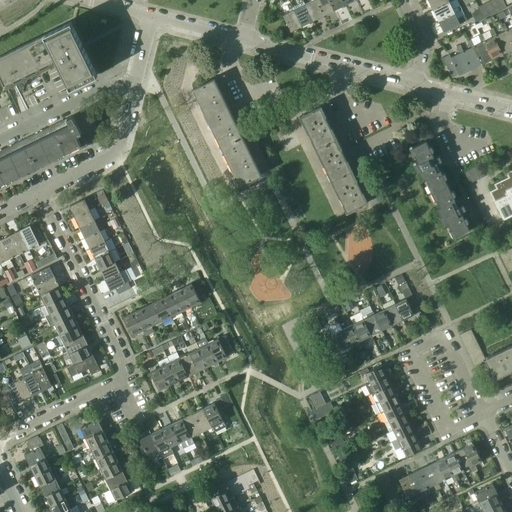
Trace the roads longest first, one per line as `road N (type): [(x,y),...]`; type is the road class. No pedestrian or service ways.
road 1 (residential): [(0,441),(122,376),(38,191)]
road 2 (residential): [(38,191),(114,154),(150,17)]
road 3 (residential): [(481,414),(442,336),(412,350),(451,431)]
road 4 (residential): [(412,84),(244,41)]
